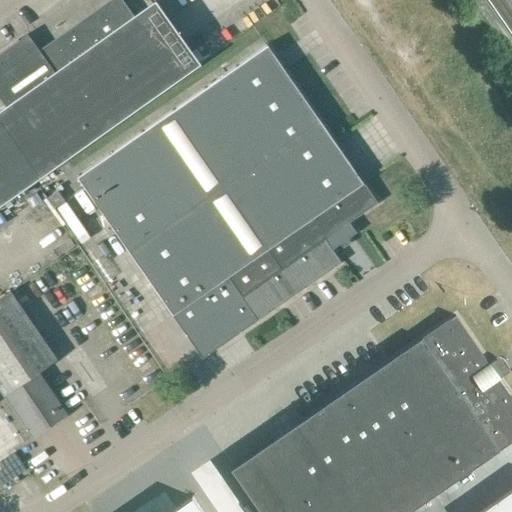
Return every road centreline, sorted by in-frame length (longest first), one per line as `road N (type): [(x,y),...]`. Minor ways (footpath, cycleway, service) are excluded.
road 1 (unclassified): [(56,511),(475,238)]
road 2 (unclassified): [(475,238),(310,0)]
